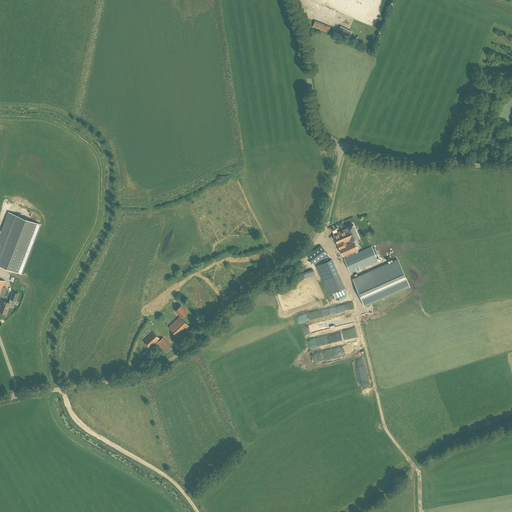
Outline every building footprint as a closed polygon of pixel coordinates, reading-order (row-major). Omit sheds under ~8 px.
[(327,33),(330,27),(315,21),(312,27),(327,33)] [(338,31),(349,37),(351,31),(341,26),(338,31)] [(0,265),(22,274),(41,225),(8,212),(0,233),(0,265)] [(358,252),(357,251),(358,250),(353,241),(359,238),(353,225),(346,228),(346,229),(333,234),(338,247),(343,257),(350,273),(378,261),(377,259),(379,258),(375,248),(372,249),(371,246),(358,252)] [(314,265),(328,255),(321,245),(307,256),(314,265)] [(364,306),(410,286),(398,258),(352,279),(364,306)] [(347,294),(344,288),(345,288),(332,259),(315,266),(328,295),(333,294),(335,299),(338,298),(339,300),(347,298),(346,294),(347,294)] [(2,304),(0,308),(0,311),(6,313),(9,306),(13,308),(16,301),(19,293),(12,291),(9,299),(10,299),(8,303),(2,300),(1,304),(2,304)] [(342,311),(353,309),(351,303),(341,305),(342,311)] [(178,337),(189,326),(181,318),(187,312),(181,305),(175,311),(180,316),(168,327),(178,337)] [(308,334),(320,333),(320,325),(307,326),(308,334)] [(160,339),(153,331),(142,341),(150,348),(156,343),(164,351),(170,345),(162,337),(160,339)] [(150,353),(147,349),(142,353),(146,357),(150,353)]
